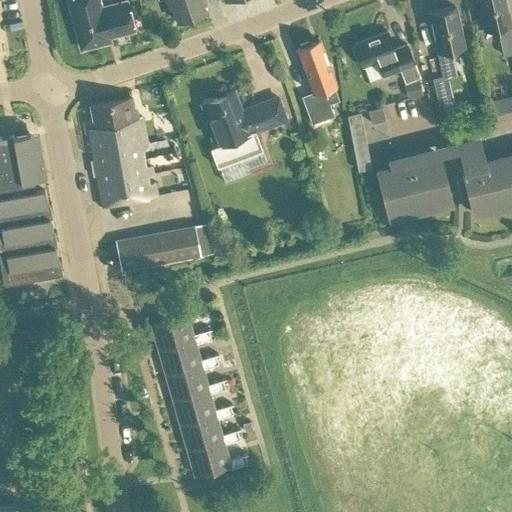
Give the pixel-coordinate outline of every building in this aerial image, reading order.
[(98,0),(67,0),(68,2),(80,47),(109,39),(108,35),(133,28),(126,1),(125,0),(123,0),(100,6),(98,0)] [(164,0),(166,4),(169,6),(174,19),(203,9),(199,0),(164,0)] [(509,26),(503,0),(476,0),(477,0),(475,1),(478,14),(480,14),(483,28),(496,25),(502,54),(511,51),(511,32),(511,26),(509,26)] [(448,77),(456,76),(450,47),(462,44),(459,30),(461,30),(458,16),(456,16),(453,5),(428,10),(438,54),(437,54),(441,75),(431,77),(437,103),(453,99),(448,77)] [(353,43),(354,46),(351,47),(356,59),(359,58),(362,65),(376,60),(382,74),(400,67),(405,80),(418,75),(406,43),(394,48),(387,30),(353,43)] [(334,115),(329,102),(336,99),(326,73),(331,71),(327,60),(325,60),(318,40),(308,43),(307,41),(299,44),(300,46),(296,48),(302,66),(300,67),(304,78),(306,78),(311,91),(300,94),(310,123),(334,115)] [(418,78),(403,82),(407,97),(422,93),(418,78)] [(240,112),(231,89),(199,101),(206,121),(205,121),(214,146),(209,148),(216,168),(262,150),(254,130),(285,119),(276,96),(250,105),(251,108),(240,112)] [(501,110),(511,107),(511,91),(497,96),(501,110)] [(91,118),(83,120),(98,205),(153,193),(139,116),(137,116),(135,106),(132,106),(130,96),(89,104),(91,118)] [(370,122),(384,118),(381,105),(367,109),(370,122)] [(162,128),(178,125),(175,107),(159,109),(162,128)] [(453,107),(442,110),(445,123),(456,120),(453,107)] [(357,170),(370,167),(359,111),(346,114),(357,170)] [(58,271),(34,135),(0,141),(0,267),(2,281),(58,271)] [(462,170),(485,164),(480,143),(457,148),(462,170)] [(389,217),(449,202),(437,153),(376,169),(389,217)] [(473,213),(511,203),(511,164),(464,177),(473,213)] [(205,224),(113,240),(118,271),(211,253),(205,224)] [(151,323),(158,348),(193,338),(194,342),(205,339),(203,330),(191,333),(185,313),(151,323)] [(158,348),(165,373),(200,363),(201,367),(213,364),(211,360),(210,355),(198,358),(194,342),(193,338),(158,348)] [(165,373),(173,398),(207,388),(208,392),(220,389),(218,384),(217,380),(206,383),(201,367),(200,363),(165,373)] [(173,398),(180,423),(214,413),(215,417),(227,414),(224,405),(213,408),(208,392),(207,388),(173,398)] [(180,423),(187,449),(221,439),(222,442),(234,439),(233,434),(232,430),(220,433),(215,417),(214,413),(180,423)] [(242,422),(244,430),(252,428),(250,420),(242,422)] [(221,439),(187,449),(194,474),(228,464),(229,467),(241,464),(239,455),(227,458),(222,442),(221,439)]
